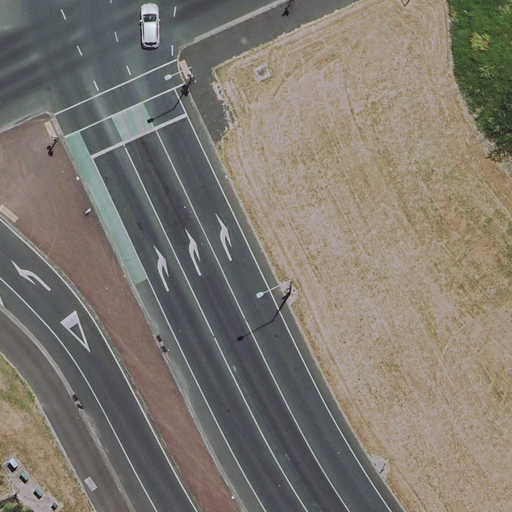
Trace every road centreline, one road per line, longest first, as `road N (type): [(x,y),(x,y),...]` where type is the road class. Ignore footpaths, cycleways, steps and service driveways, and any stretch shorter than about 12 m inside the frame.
road 1 (trunk): [(324,511),(120,99),(95,18)]
road 2 (trunk): [(176,511),(84,340),(0,248)]
